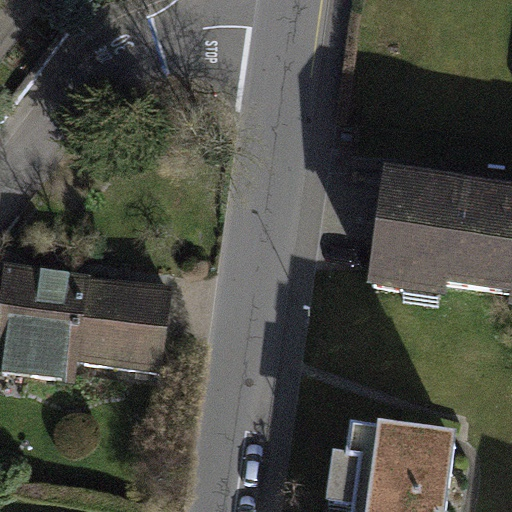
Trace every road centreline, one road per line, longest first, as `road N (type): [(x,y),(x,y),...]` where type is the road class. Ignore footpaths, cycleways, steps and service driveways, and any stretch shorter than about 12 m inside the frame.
road 1 (secondary): [(290,39),(229,511)]
road 2 (residential): [(290,39),(235,33),(126,59),(0,176)]
